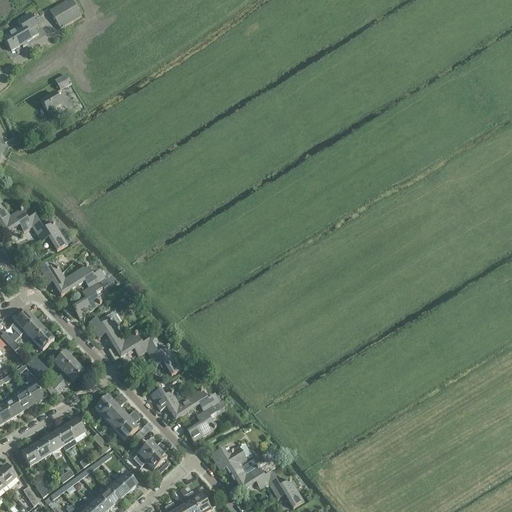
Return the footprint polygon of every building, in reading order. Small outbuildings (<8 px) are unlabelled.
[(73,3),(74,2),(73,0),(70,0),(50,12),(61,30),(82,18),(73,3)] [(23,48),(28,45),(26,42),(31,39),(39,35),(36,30),(38,28),(30,14),(18,22),(21,28),(3,38),(11,51),(22,45),(23,48)] [(62,92),(72,86),(66,76),(56,82),(62,92)] [(48,115),(63,106),(56,94),(41,103),(48,115)] [(0,224),(10,218),(0,202),(0,224)] [(32,228),(39,224),(35,217),(28,221),(21,211),(10,218),(0,224),(0,226),(6,236),(19,227),(23,234),(32,229),(32,228)] [(32,228),(32,229),(41,244),(48,240),(57,253),(68,247),(54,224),(43,230),(39,224),(32,228)] [(36,273),(33,275),(37,281),(40,279),(46,289),(53,284),(61,298),(72,291),(65,281),(56,265),(49,269),(47,266),(36,273)] [(65,281),(72,291),(85,283),(89,289),(98,285),(105,280),(100,273),(94,277),(87,267),(65,281)] [(98,285),(89,289),(82,294),(86,301),(72,309),(79,320),(102,306),(95,296),(102,291),(98,285)] [(96,320),(88,325),(98,340),(105,336),(113,350),(124,343),(116,329),(122,325),(114,313),(108,317),(111,321),(100,327),(96,320)] [(25,334),(36,323),(27,314),(16,324),(25,334)] [(34,343),(45,332),(36,323),(25,334),(34,343)] [(45,332),(34,343),(43,353),(54,342),(45,332)] [(10,348),(14,344),(20,338),(16,334),(10,339),(5,334),(1,338),(10,348)] [(124,343),(113,350),(119,360),(133,352),(138,359),(146,353),(154,348),(149,341),(142,345),(136,335),(124,343)] [(14,344),(10,348),(14,353),(19,349),(14,344)] [(158,355),(154,348),(146,353),(155,368),(160,366),(160,367),(161,369),(162,370),(164,371),(165,372),(168,373),(171,378),(182,371),(168,348),(158,355)] [(54,365),(64,375),(75,364),(66,354),(54,365)] [(31,372),(40,363),(36,358),(27,367),(31,372)] [(40,363),(31,372),(35,376),(44,367),(40,363)] [(52,386),(46,389),(53,399),(58,396),(56,391),(64,383),(69,388),(84,373),(75,364),(64,375),(52,386)] [(44,367),(35,376),(40,381),(49,372),(44,367)] [(2,381),(5,385),(13,380),(11,376),(2,381)] [(35,380),(21,388),(22,390),(23,389),(25,394),(34,408),(44,401),(43,399),(48,397),(41,386),(35,380)] [(34,408),(25,394),(23,389),(22,390),(12,396),(15,401),(23,414),(34,408)] [(179,405),(186,416),(199,407),(203,414),(212,408),(212,409),(219,405),(214,397),(208,401),(201,391),(179,405)] [(186,416),(179,405),(172,393),(162,399),(158,392),(150,397),(160,413),(167,409),(175,422),(186,416)] [(102,419),(121,400),(118,397),(112,403),(107,398),(94,411),(102,419)] [(121,400),(102,419),(110,427),(123,414),(119,410),(125,404),(121,400)] [(0,424),(2,427),(12,421),(4,407),(1,401),(0,401),(0,424)] [(4,407),(12,421),(23,414),(15,401),(4,407)] [(212,408),(203,414),(196,418),(200,425),(186,434),(193,444),(216,430),(209,420),(216,415),(212,409),(212,408)] [(123,414),(110,427),(118,435),(137,416),(133,413),(127,419),(123,414)] [(137,416),(118,435),(125,443),(139,430),(134,426),(140,420),(137,416)] [(66,428),(75,441),(85,435),(77,421),(66,428)] [(148,423),(135,437),(141,442),(153,428),(148,423)] [(55,435),(63,449),(66,453),(78,446),(75,441),(66,428),(55,435)] [(52,455),(63,449),(55,435),(44,442),(52,455)] [(105,453),(111,449),(97,435),(92,439),(105,453)] [(138,456),(133,461),(141,469),(146,465),(165,446),(162,443),(156,449),(151,444),(148,441),(142,446),(146,449),(138,456)] [(52,455),(44,442),(33,449),(41,462),(52,455)] [(165,446),(146,465),(154,473),(155,471),(160,476),(169,467),(165,462),(167,460),(163,456),(169,450),(165,446)] [(41,462),(33,449),(21,456),(30,470),(41,462)] [(227,469),(235,482),(246,476),(246,475),(240,465),(247,461),(239,449),(227,457),(223,450),(211,457),(221,473),(227,469)] [(99,462),(102,466),(112,459),(109,455),(99,462)] [(84,470),(89,465),(85,460),(80,464),(84,470)] [(102,466),(99,462),(89,469),(92,473),(102,466)] [(0,473),(0,479),(7,488),(17,480),(7,468),(0,473)] [(258,468),(246,475),(246,476),(235,482),(242,493),(256,484),(260,491),(268,486),(276,481),(271,474),(264,478),(258,468)] [(92,473),(89,469),(80,476),(82,480),(92,473)] [(65,475),(68,481),(74,477),(70,471),(65,475)] [(63,485),(68,481),(65,475),(59,480),(63,485)] [(118,483),(128,495),(137,487),(127,475),(118,483)] [(82,480),(80,476),(70,484),(73,487),(82,480)] [(42,499),(48,495),(38,479),(32,483),(42,499)] [(268,486),(278,501),(284,497),(293,511),(304,504),(290,482),(280,488),(276,481),(268,486)] [(128,495),(118,483),(109,491),(119,503),(128,495)] [(73,487),(70,484),(60,491),(63,495),(73,487)] [(34,509),(39,505),(29,489),(23,492),(34,509)] [(63,495),(60,491),(50,498),(53,502),(63,495)] [(119,503),(109,491),(100,499),(110,511),(119,503)] [(188,496),(197,511),(209,511),(210,511),(215,509),(208,498),(204,500),(202,498),(197,501),(192,493),(188,496)] [(184,511),(197,511),(188,496),(184,498),(188,506),(183,509),(184,511)] [(108,511),(110,511),(100,499),(91,507),(94,511),(108,511)]
